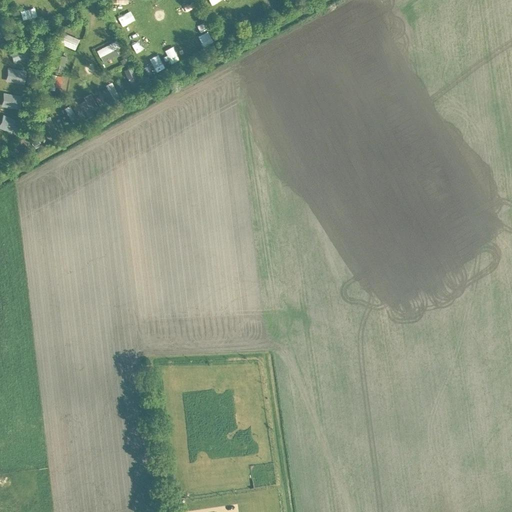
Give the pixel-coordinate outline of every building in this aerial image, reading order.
[(57,43),(73,50),(78,39),(62,32),(57,43)] [(95,49),(100,62),(118,55),(116,48),(118,47),(116,41),(95,49)] [(25,46),(9,52),(11,56),(26,50),(25,46)] [(13,63),(30,57),(27,51),(10,57),(13,63)] [(49,70),(62,73),(65,56),(52,54),(49,70)] [(130,66),(122,70),(134,93),(142,89),(130,66)] [(6,68),(5,82),(24,83),(25,70),(6,68)] [(47,87),(60,89),(61,75),(49,74),(47,87)] [(107,102),(118,96),(111,83),(100,88),(107,102)] [(2,93),(0,107),(19,109),(20,95),(2,93)] [(90,94),(78,101),(88,119),(100,112),(90,94)] [(0,129),(15,134),(19,121),(1,115),(0,118),(0,129)] [(45,128),(49,135),(56,132),(48,116),(34,122),(38,131),(45,128)] [(59,132),(66,129),(62,120),(55,123),(59,132)]
